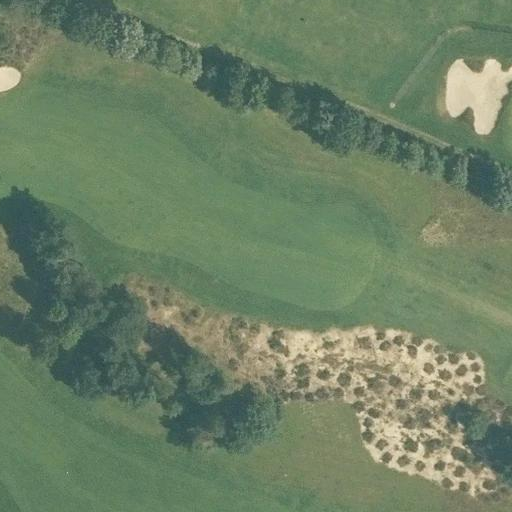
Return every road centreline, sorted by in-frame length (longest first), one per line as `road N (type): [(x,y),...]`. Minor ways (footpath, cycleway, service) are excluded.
road 1 (track): [(70,0),(511,174)]
road 2 (track): [(375,262),(511,321)]
